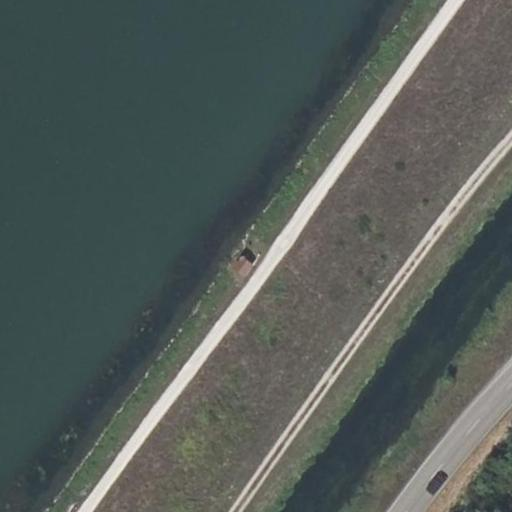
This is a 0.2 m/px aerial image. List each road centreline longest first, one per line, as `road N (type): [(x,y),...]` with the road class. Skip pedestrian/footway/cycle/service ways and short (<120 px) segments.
road 1 (track): [(462,0),(87,511)]
road 2 (track): [(511,127),(226,511)]
road 3 (tertiary): [(511,388),(408,511)]
